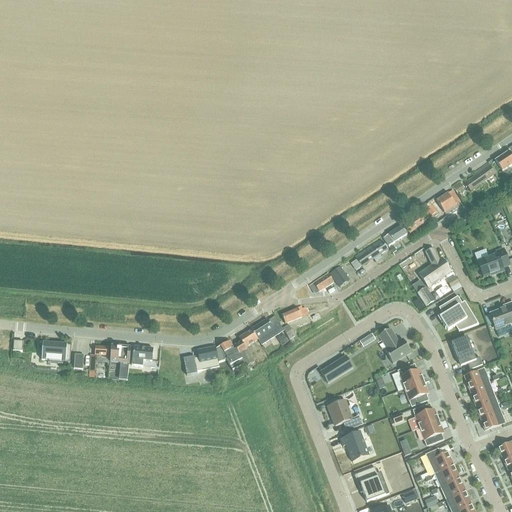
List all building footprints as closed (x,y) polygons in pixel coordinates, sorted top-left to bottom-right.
[(511,171),(509,167),(511,164),(511,156),(508,152),(495,162),(502,172),(506,177),(511,172),(511,171)] [(488,164),(475,173),(463,182),(470,192),(482,183),(495,174),(488,164)] [(461,183),(454,188),(457,193),(464,188),(461,183)] [(445,213),(456,206),(455,205),(460,202),(453,191),(448,195),(448,194),(437,202),(445,213)] [(432,207),(427,210),(431,217),(437,213),(432,207)] [(411,234),(431,218),(425,211),(405,226),(411,234)] [(389,247),(407,236),(402,227),(383,238),(389,247)] [(502,238),(508,236),(506,228),(500,230),(502,238)] [(382,240),(356,258),(363,268),(374,260),(379,256),(388,250),(382,240)] [(426,253),(431,264),(432,266),(419,275),(425,283),(428,288),(451,273),(444,261),(441,263),(439,260),(434,249),(426,253)] [(503,269),(510,266),(504,249),(496,252),(497,255),(489,258),(489,257),(477,262),(483,279),(497,274),(497,275),(504,272),(503,269)] [(329,275),(337,288),(349,280),(340,267),(339,268),(330,274),(329,275)] [(334,283),(330,278),(328,274),(310,286),(316,295),(334,283)] [(459,284),(455,279),(448,283),(451,289),(459,284)] [(426,289),(418,295),(426,307),(434,301),(426,289)] [(449,302),(439,309),(442,314),(443,316),(439,318),(440,319),(442,322),(441,322),(441,323),(442,323),(444,325),(443,326),(443,327),(445,326),(446,327),(446,328),(445,328),(445,329),(446,329),(448,331),(455,327),(457,326),(460,331),(459,331),(458,332),(459,333),(468,329),(478,325),(478,324),(477,324),(475,321),(471,315),(468,317),(466,318),(459,306),(462,304),(460,301),(458,297),(449,302)] [(511,332),(511,330),(510,325),(511,324),(511,304),(505,306),(506,309),(490,315),(499,338),(511,332)] [(301,307),(281,315),(285,324),(287,323),(308,314),(305,308),(302,309),(301,307)] [(312,324),(321,319),(318,314),(309,318),(312,324)] [(267,321),(252,330),(257,338),(262,345),(282,333),(274,319),(268,322),(267,321)] [(398,343),(390,329),(379,336),(387,350),(385,351),(393,364),(411,353),(403,340),(398,343)] [(257,338),(252,330),(240,338),(242,341),(234,346),(246,368),(254,363),(245,346),(257,338)] [(284,336),(278,340),(282,346),(288,342),(284,336)] [(365,338),(359,342),(363,347),(369,344),(365,338)] [(452,344),(455,350),(454,350),(455,350),(460,364),(461,367),(463,366),(467,364),(469,367),(470,371),(471,370),(476,369),(482,366),(482,365),(479,358),(475,360),(470,347),(467,339),(467,338),(466,338),(460,341),(455,343),(453,344),(452,344)] [(220,346),(215,349),(218,363),(226,360),(230,366),(232,371),(244,364),(242,360),(236,349),(234,350),(229,341),(220,346)] [(94,352),(95,343),(83,342),(82,352),(94,352)] [(23,343),(14,343),(13,352),(22,353),(23,343)] [(43,343),(41,360),(47,361),(47,363),(62,365),(62,362),(69,363),(71,346),(54,344),(53,344),(43,343)] [(111,357),(111,364),(121,365),(120,379),(128,379),(127,382),(128,382),(130,366),(132,348),(112,346),(112,351),(111,357)] [(153,355),(153,350),(153,349),(142,348),(134,347),(133,347),(133,348),(133,354),(132,360),(132,364),(132,366),(143,368),(143,364),(143,361),(144,361),(147,362),(152,362),(153,355)] [(111,364),(111,357),(109,357),(110,348),(96,348),(96,356),(91,356),(90,373),(97,373),(97,364),(111,364)] [(188,358),(183,359),(185,367),(187,377),(193,375),(197,375),(197,373),(202,372),(202,371),(204,370),(215,368),(216,368),(217,368),(219,367),(218,363),(215,349),(215,348),(209,349),(199,351),(197,351),(198,354),(199,358),(194,359),(194,357),(188,358)] [(75,355),(73,369),(82,370),(83,355),(75,355)] [(346,357),(321,373),(322,376),(324,378),(324,379),(328,384),(336,379),(353,368),(349,363),(346,357)] [(398,373),(392,376),(398,393),(405,390),(423,383),(419,371),(417,372),(414,366),(398,372),(398,373)] [(469,391),(489,383),(484,370),(464,377),(469,391)] [(385,387),(382,380),(376,382),(379,390),(385,387)] [(427,395),(428,395),(423,383),(405,390),(412,408),(428,402),(426,396),(427,395)] [(494,397),(489,383),(469,391),(475,404),(494,397)] [(494,397),(475,404),(480,418),(500,410),(494,397)] [(361,426),(358,418),(352,421),(348,409),(345,401),(344,401),(335,405),(328,407),(328,408),(331,416),(335,427),(338,426),(342,424),(344,424),(347,432),(361,426)] [(420,430),(439,423),(434,410),(432,411),(430,405),(413,412),(420,430)] [(505,424),(500,410),(480,418),(485,432),(505,424)] [(401,414),(392,417),(394,425),(404,421),(401,414)] [(443,434),(439,423),(420,430),(427,447),(443,441),(441,435),(443,434)] [(372,426),(364,429),(367,435),(374,432),(372,426)] [(365,446),(360,432),(349,437),(340,440),(341,444),(343,448),(344,447),(346,447),(349,455),(352,463),(362,460),(369,457),(365,446)] [(504,462),(511,458),(511,442),(498,449),(504,462)] [(408,448),(402,450),(405,456),(411,454),(408,448)] [(426,456),(421,458),(424,465),(423,467),(424,469),(426,470),(428,474),(421,477),(422,481),(425,479),(430,477),(434,475),(454,466),(448,453),(441,456),(438,450),(426,456)] [(454,466),(434,475),(440,488),(460,479),(454,466)] [(386,496),(375,468),(356,475),(367,503),(386,496)] [(466,493),(460,479),(440,488),(446,501),(466,493)] [(413,492),(402,496),(406,504),(416,500),(413,492)] [(419,496),(422,504),(432,500),(429,492),(419,496)] [(457,511),(472,506),(466,493),(446,501),(451,511),(457,511)]
